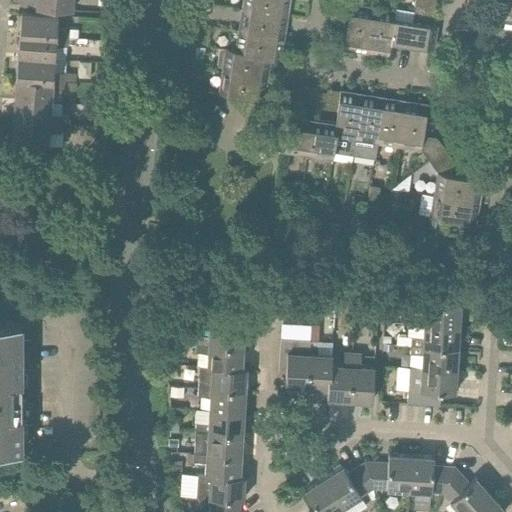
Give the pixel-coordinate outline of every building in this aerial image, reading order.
[(22,0),(22,7),(73,10),(73,0),(22,0)] [(242,0),(241,9),(287,16),(289,0),(242,0)] [(415,0),(414,11),(424,12),(425,0),(415,0)] [(425,0),(424,12),(434,14),(435,0),(425,0)] [(511,0),(498,0),(496,17),(511,19),(511,0)] [(191,16),(201,17),(203,4),(194,2),(191,16)] [(343,49),(365,52),(372,7),(350,4),(343,49)] [(388,49),(390,42),(394,20),(395,11),(372,7),(365,52),(387,55),(388,49)] [(238,31),(284,38),(287,16),(241,9),(238,31)] [(20,35),(69,39),(69,30),(57,29),(58,15),(21,12),(20,35)] [(394,20),(390,42),(433,49),(436,26),(394,20)] [(187,44),(196,46),(199,32),(189,31),(187,44)] [(280,60),(281,60),(284,38),(238,31),(235,50),(225,48),(224,51),(271,59),(280,60)] [(18,57),(54,60),(55,47),(68,48),(69,39),(20,35),(18,57)] [(184,58),(194,59),(196,46),(187,44),(184,58)] [(221,73),(267,80),(271,59),(224,51),(221,73)] [(16,78),(65,81),(66,74),(53,72),(54,60),(18,57),(16,78)] [(221,73),(218,94),(264,101),(267,80),(221,73)] [(180,88),(190,89),(192,76),(182,74),(180,88)] [(15,99),(52,102),(53,89),(65,91),(65,81),(16,78),(15,99)] [(290,104),(300,105),(302,89),(292,88),(290,104)] [(315,108),(324,110),(327,93),(317,92),(315,108)] [(333,152),(353,155),(363,96),(341,92),(336,123),(334,138),(333,152)] [(374,159),(377,144),(384,99),(363,96),(353,155),(374,159)] [(13,121),(62,125),(63,117),(51,115),(52,102),(15,99),(13,121)] [(377,144),(398,148),(405,102),(384,99),(377,144)] [(429,162),(444,151),(436,139),(422,137),(428,106),(405,102),(398,148),(421,151),(429,162)] [(283,148),(307,152),(313,119),(289,115),(283,148)] [(307,152),(333,156),(333,152),(334,138),(336,123),(313,119),(307,152)] [(12,143),(48,146),(49,132),(61,134),(62,125),(13,121),(12,143)] [(482,182),(464,179),(451,177),(453,163),(444,151),(429,162),(436,173),(432,196),(478,204),(482,182)] [(368,200),(378,202),(380,188),(370,186),(368,200)] [(432,196),(429,218),(475,226),(478,204),(432,196)] [(388,211),(398,213),(400,199),(390,197),(388,211)] [(322,224),(320,242),(340,244),(342,226),(322,224)] [(342,235),(341,244),(359,246),(360,237),(342,235)] [(424,325),(458,327),(460,305),(413,302),(412,311),(425,312),(424,325)] [(502,333),(511,333),(511,322),(503,321),(502,333)] [(195,344),(242,347),(243,326),(209,324),(208,337),(195,337),(195,344)] [(0,452),(20,452),(20,325),(0,325),(0,452)] [(410,345),(457,348),(458,327),(424,325),(423,338),(410,337),(410,345)] [(285,387),(306,388),(310,341),(301,341),(300,353),(287,352),(285,387)] [(306,388),(327,389),(328,376),(331,376),(331,365),(332,355),(317,354),(318,342),(310,341),(306,388)] [(229,367),(241,369),(242,347),(195,344),(194,354),(207,354),(206,369),(211,369),(226,370),(229,367)] [(421,368),(456,370),(457,348),(410,345),(409,355),(422,355),(421,368)] [(327,399),(349,400),(352,353),(344,353),(343,365),(331,365),(331,376),(328,376),(327,389),(327,399)] [(352,353),(349,400),(372,402),(374,367),(360,366),(361,354),(352,353)] [(197,388),(244,391),(245,369),(241,369),(229,367),(226,370),(211,369),(210,381),(197,380),(197,388)] [(439,406),(440,392),(454,393),(456,370),(421,368),(409,367),(406,404),(439,406)] [(208,410),(243,413),(244,391),(197,388),(196,397),(209,398),(208,410)] [(194,431),(241,434),(243,413),(208,410),(207,425),(195,424),(194,431)] [(205,454),(240,456),(241,434),(194,431),(194,441),(206,441),(205,454)] [(204,474),(239,477),(240,456),(205,454),(205,455),(193,454),(192,463),(205,464),(204,474)] [(374,489),(409,491),(411,456),(388,455),(388,464),(366,462),(374,489)] [(409,491),(442,493),(454,468),(432,466),(433,458),(411,456),(409,491)] [(373,488),(374,489),(366,462),(347,474),(343,466),(324,478),(342,508),(373,488)] [(459,511),(471,511),(490,495),(475,478),(469,484),(454,468),(442,493),(459,511)] [(212,511),(238,511),(239,501),(242,501),(243,477),(239,477),(204,474),(204,477),(209,478),(207,499),(213,499),(212,511)] [(318,511),(335,511),(342,508),(324,478),(305,490),(318,511)] [(471,511),(505,511),(490,495),(471,511)]
